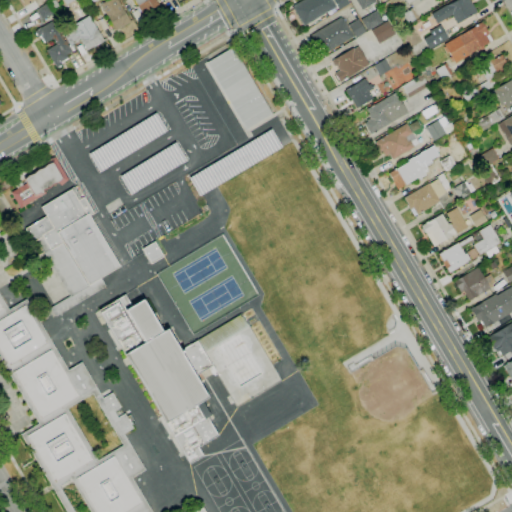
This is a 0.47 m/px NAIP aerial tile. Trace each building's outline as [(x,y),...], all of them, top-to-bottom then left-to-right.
[(116,31),(100,5),(108,0),(117,0),(122,7),(121,7),(130,22),(123,26),(124,27),(120,30),(119,29),(116,31)] [(143,14),(134,0),(156,0),(159,4),(143,14)] [(304,26),(292,7),(303,0),(331,0),(336,7),(304,26)] [(339,10),(332,0),(346,0),(349,4),(339,10)] [(362,10),(356,0),(375,0),(376,1),(362,10)] [(457,24),(451,15),(436,23),(431,14),(446,5),(447,6),(456,0),(469,0),(477,12),(471,16),(469,18),(469,17),(457,24)] [(43,20),(37,9),(47,3),(54,13),(43,20)] [(408,24),(402,15),(412,8),(418,17),(408,24)] [(368,31),(361,20),(376,10),(383,22),(368,31)] [(322,55),(310,36),(340,17),(341,19),(342,19),(353,36),(322,55)] [(355,38),(348,25),(358,19),(365,32),(355,38)] [(56,68),(46,51),(56,44),(52,39),(45,43),(42,38),(40,39),(39,37),(38,37),(35,32),(52,21),(64,41),(65,41),(71,52),(66,55),(68,58),(60,62),(62,65),(56,68)] [(379,44),(371,31),(387,21),(395,34),(379,44)] [(455,63),(444,44),(460,34),(461,35),(481,22),(489,34),(486,36),(489,42),(483,46),(484,48),(478,52),(477,50),(455,63)] [(86,51),(80,40),(74,44),(66,33),(80,24),(84,32),(94,25),(103,40),(106,38),(107,39),(94,47),(93,47),(86,51)] [(429,49),(423,40),(431,35),(429,31),(440,25),(448,38),(429,49)] [(340,83),(334,73),(339,71),(337,66),(334,66),(332,62),(333,59),(334,59),(353,48),(353,49),(358,46),(369,64),(346,78),(347,79),(344,81),(344,80),(340,83)] [(207,64),(246,130),(273,113),(234,48),(207,64)] [(466,102),(460,92),(467,88),(469,91),(486,81),(482,73),(478,76),(473,69),(493,57),(494,59),(501,55),(507,64),(499,69),(501,73),(490,79),(494,86),(466,102)] [(379,76),(374,66),(384,59),(390,69),(379,76)] [(441,80),(435,70),(446,63),(452,73),(441,80)] [(409,98),(402,86),(421,74),(428,86),(409,98)] [(511,104),(507,107),(504,103),(501,106),(499,102),(493,106),(486,94),(511,78),(511,104)] [(357,108),(350,97),(349,98),(345,90),(364,79),(368,85),(370,84),(373,89),(368,92),(372,99),(357,108)] [(371,135),(364,124),(367,122),(366,120),(369,118),(368,115),(369,114),(367,110),(395,93),(401,104),(402,103),(408,112),(371,135)] [(481,132),(475,122),(486,115),(486,116),(499,108),(505,117),(481,132)] [(89,154),(100,173),(167,132),(156,113),(89,154)] [(511,144),(509,146),(497,124),(511,115),(511,144)] [(433,141),(425,127),(437,120),(445,134),(433,141)] [(392,160),(389,154),(385,157),(382,151),(380,152),(374,142),(406,123),(411,132),(412,132),(416,138),(410,142),(414,147),(392,160)] [(189,178),(199,195),(218,185),(283,147),(273,130),(189,178)] [(119,178),(129,196),(187,161),(177,143),(119,178)] [(485,167),(479,156),(492,148),(498,159),(485,167)] [(445,171),(439,161),(450,155),(455,165),(445,171)] [(20,208),(11,193),(17,189),(14,184),(4,190),(2,186),(46,160),(54,157),(68,180),(61,186),(57,183),(53,184),(49,188),(43,190),(45,193),(20,208)] [(397,189),(388,173),(409,162),(408,160),(412,158),(415,162),(417,161),(419,164),(423,162),(427,169),(423,171),(425,175),(418,179),(418,178),(397,189)] [(489,187),(479,171),(491,164),(500,180),(489,187)] [(417,215),(413,208),(409,210),(407,205),(408,204),(404,198),(429,183),(429,184),(438,179),(446,192),(438,198),(439,201),(417,215)] [(459,200),(453,189),(464,182),(466,186),(470,183),(474,190),(470,192),(470,193),(459,200)] [(56,317),(51,308),(70,296),(36,240),(33,242),(25,229),(46,216),(41,208),(74,187),(81,199),(84,197),(94,213),(89,216),(120,266),(101,278),(106,287),(56,317)] [(457,233),(446,214),(456,208),(467,227),(457,233)] [(476,227),(469,216),(480,209),(487,221),(476,227)] [(434,246),(421,226),(441,214),(448,224),(449,223),(455,233),(434,246)] [(449,273),(438,254),(457,243),(458,243),(470,236),(472,239),(475,238),(473,234),(490,224),(500,243),(495,246),(498,252),(488,258),(485,252),(479,256),(473,245),(476,244),(473,240),(460,248),(464,254),(465,253),(470,261),(449,273)] [(151,264),(142,249),(154,242),(163,257),(151,264)] [(471,259),(467,252),(473,249),(477,255),(471,259)] [(511,280),(508,283),(501,273),(511,266),(511,280)] [(469,301),(463,291),(460,293),(453,282),(477,267),(490,288),(469,301)] [(511,311),(485,328),(480,320),(477,322),(470,309),(496,294),(497,296),(511,287),(511,288),(511,311)] [(190,464),(98,311),(124,295),(131,306),(144,299),(163,332),(168,329),(181,350),(240,315),(247,326),(204,352),(216,372),(212,374),(208,368),(196,376),(209,397),(202,401),(210,416),(207,417),(218,435),(198,447),(203,456),(190,464)] [(67,511),(21,434),(39,424),(0,358),(0,296),(8,310),(26,299),(68,370),(81,362),(102,398),(112,393),(133,428),(124,434),(145,470),(132,478),(152,511),(67,511)] [(502,355),(499,350),(496,352),(487,337),(511,323),(511,322),(511,321),(511,351),(511,352),(510,351),(502,355)] [(511,380),(503,366),(511,360),(511,380)]
